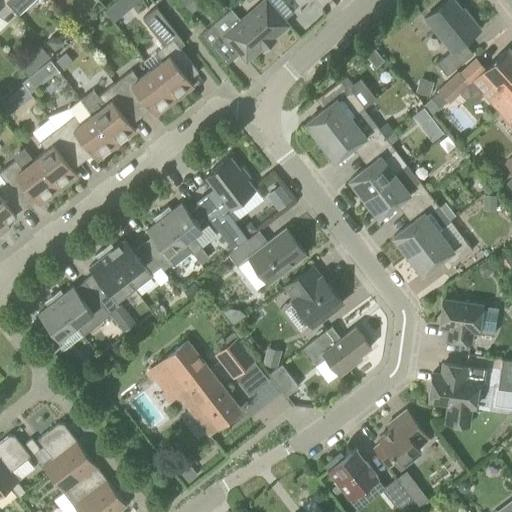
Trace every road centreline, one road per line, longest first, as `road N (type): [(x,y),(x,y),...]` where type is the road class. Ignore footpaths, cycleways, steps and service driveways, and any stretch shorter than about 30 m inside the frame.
road 1 (residential): [(194,511),(391,378),(404,342),(389,291),(280,148),(265,116)]
road 2 (residential): [(265,116),(223,110),(208,117),(17,264),(0,292)]
road 3 (residential): [(265,116),(284,78),(370,0)]
